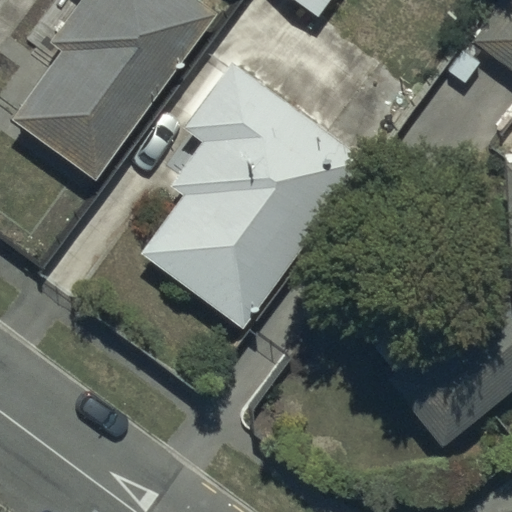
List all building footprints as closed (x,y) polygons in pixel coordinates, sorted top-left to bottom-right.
[(56,40),(5,108),(87,168),(209,3),(205,0),(70,0),(46,33),(56,40)] [(299,0),(310,9),(317,0),(299,0)] [(511,0),(490,0),(466,31),(511,65),(511,0)] [(178,187),(133,243),(238,322),(361,156),(226,56),(179,119),(198,134),(165,178),(178,187)] [(380,370),(436,435),(511,374),(511,142),(496,143),(502,257),(380,370)]
